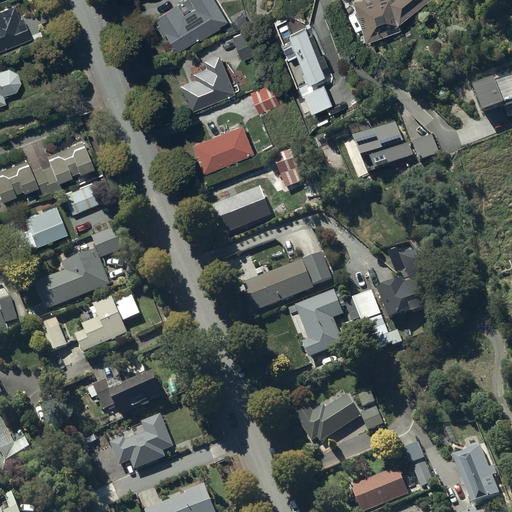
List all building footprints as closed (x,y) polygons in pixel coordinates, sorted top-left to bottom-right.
[(228,20),(216,0),(192,0),(197,7),(185,14),(178,3),(156,16),(160,23),(158,24),(164,35),(168,33),(178,50),(200,37),(201,39),(222,26),(221,24),(228,20)] [(355,0),(368,39),(390,33),(388,26),(398,23),(428,0),(355,0)] [(0,50),(32,38),(23,16),(19,18),(14,5),(0,10),(0,50)] [(274,20),(275,22),(288,56),(285,57),(294,80),(291,81),(304,113),(313,110),(313,111),(333,103),(326,85),(335,81),(328,63),(329,63),(324,51),(322,52),(314,31),(310,33),(307,25),(299,29),(298,26),(290,29),(286,19),(282,20),(281,17),(274,20)] [(251,29),(234,36),(243,59),(260,52),(251,29)] [(233,85),(220,53),(205,59),(208,67),(195,72),(197,77),(181,83),(192,110),(236,92),(236,91),(240,90),(238,83),(233,85)] [(0,104),(6,102),(3,94),(15,90),(20,81),(17,72),(8,67),(0,69),(0,104)] [(511,75),(475,91),(487,118),(506,110),(508,114),(511,111),(511,75)] [(369,175),(377,171),(418,155),(421,162),(442,154),(434,135),(406,146),(397,123),(374,132),(370,122),(351,129),(369,175)] [(255,151),(243,124),(193,143),(205,172),(255,151)] [(27,159),(0,169),(0,197),(1,199),(15,193),(14,192),(22,189),(23,190),(35,185),(39,196),(50,192),(50,193),(62,189),(58,180),(71,175),(70,173),(78,170),(78,172),(94,166),(83,140),(47,155),(51,165),(42,169),(41,165),(31,169),(27,159)] [(269,170),(277,167),(282,178),(283,178),(287,188),(309,179),(296,145),(272,154),(274,161),(267,164),(269,170)] [(313,182),(305,183),(307,198),(315,197),(315,199),(326,198),(322,177),(312,178),(313,182)] [(72,213),(102,200),(93,180),(63,193),(72,213)] [(272,216),(261,188),(212,207),(223,235),(272,216)] [(38,207),(33,195),(26,197),(29,204),(25,205),(27,211),(38,207)] [(67,233),(55,204),(24,217),(28,227),(11,234),(18,251),(35,244),(36,246),(67,233)] [(35,284),(46,311),(111,285),(101,260),(128,249),(119,227),(93,237),(98,249),(63,264),(66,272),(35,284)] [(405,284),(404,280),(379,290),(391,320),(440,301),(415,239),(396,246),(400,256),(401,256),(411,281),(405,284)] [(332,278),(322,253),(244,284),(256,313),(315,290),(313,286),(332,278)] [(84,354),(128,334),(129,334),(123,322),(142,314),(133,295),(132,296),(130,292),(113,299),(112,297),(94,305),(95,308),(91,310),(95,320),(83,325),(86,331),(76,336),(84,354)] [(346,320),(336,295),(297,311),(310,344),(304,346),(311,363),(345,349),(335,324),(346,320)] [(390,339),(381,317),(363,325),(368,336),(362,339),(369,357),(394,348),(394,349),(404,345),(400,335),(390,339)] [(68,346),(56,319),(34,329),(45,356),(68,346)] [(165,398),(153,372),(124,385),(121,377),(108,383),(107,380),(94,386),(95,387),(88,390),(92,400),(98,397),(104,410),(116,405),(121,417),(165,398)] [(319,438),(322,442),(362,417),(348,395),(327,409),(325,405),(314,412),(308,404),(294,413),(313,443),(319,438)] [(361,412),(362,413),(369,432),(384,425),(377,406),(361,412)] [(174,448),(161,415),(143,422),(147,433),(127,441),(126,437),(111,443),(121,467),(132,462),(135,471),(167,458),(164,452),(174,448)] [(4,421),(0,422),(0,480),(2,483),(41,463),(28,440),(17,446),(4,421)] [(489,468),(480,446),(453,456),(472,506),(500,495),(492,477),(497,475),(494,466),(489,468)] [(426,463),(414,467),(421,485),(432,480),(426,463)] [(367,511),(410,495),(399,468),(352,487),(362,511),(367,511)] [(216,511),(205,484),(185,492),(187,495),(145,511),(216,511)] [(11,509),(2,511),(22,511),(14,492),(5,496),(11,509)]
